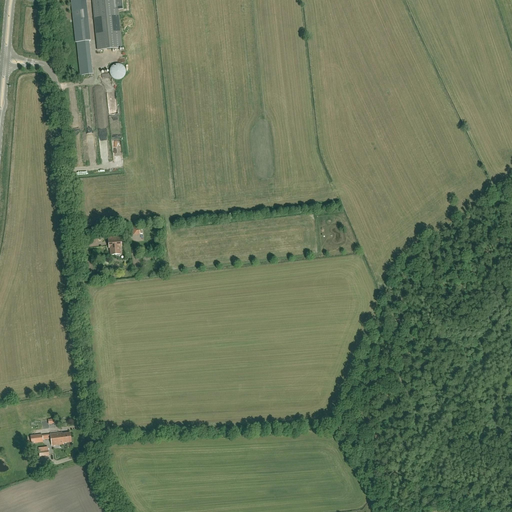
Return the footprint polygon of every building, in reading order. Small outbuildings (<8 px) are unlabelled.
[(77,0),(71,0),(76,43),(77,43),(77,48),(90,46),(90,41),(85,42),(82,9),(87,9),(86,2),(77,3),(77,0)] [(122,0),(98,0),(93,1),(98,51),(122,48),(118,10),(123,9),(122,0)] [(110,255),(120,254),(119,247),(121,247),(120,236),(108,238),(109,248),(110,248),(110,255)] [(50,434),(42,435),(42,440),(51,439),(52,446),(63,444),(63,443),(71,442),(70,432),(62,433),(62,432),(50,434)] [(43,442),(42,440),(42,435),(42,434),(31,435),(32,443),(43,442)]
